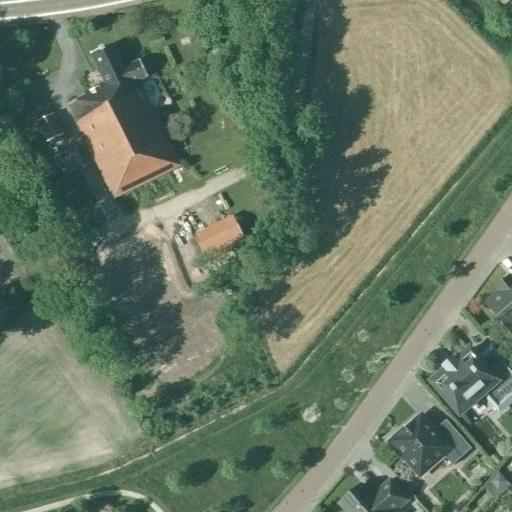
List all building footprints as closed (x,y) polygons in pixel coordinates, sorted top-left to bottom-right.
[(114,198),(180,166),(144,91),(152,87),(147,77),(148,77),(140,61),(125,68),(114,44),(91,54),(105,83),(84,93),(86,96),(69,105),(114,198)] [(53,115),(38,123),(48,142),(62,134),(53,115)] [(511,282),(487,304),(488,305),(491,302),(511,326),(511,282)] [(442,367),(445,372),(434,382),(460,413),(484,392),(499,410),(511,399),(511,372),(491,349),(477,360),(469,351),(457,362),(453,357),(442,367)] [(432,429),(421,416),(405,430),(404,428),(387,443),(405,462),(407,460),(420,476),(443,455),(452,465),(471,449),(446,421),(437,429),(432,429)] [(391,479),(371,496),(362,485),(339,504),(345,511),(395,511),(409,501),(391,479)]
